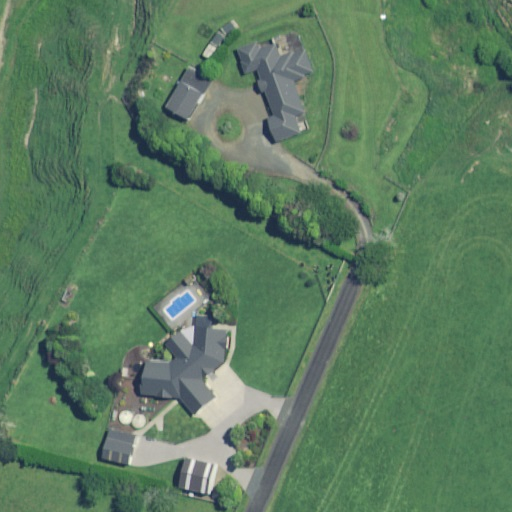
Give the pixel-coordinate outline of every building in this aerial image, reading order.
[(227,36),(220,32),(205,56),(212,60),(227,36)] [(304,52),(298,32),(276,39),(278,45),(272,47),(270,40),(241,50),(249,75),(261,71),(264,80),(261,81),(264,91),(268,90),(277,117),(271,118),(279,142),(304,134),(298,116),(309,112),(300,84),(309,81),(307,76),(316,73),(309,51),(304,52)] [(217,80),(195,67),(170,108),(192,121),(217,80)] [(218,398),(204,381),(228,361),(232,332),(210,328),(211,319),(200,317),(195,346),(184,333),(170,345),(179,359),(171,366),(150,362),(145,394),(183,400),(195,416),(218,398)] [(142,436),(112,429),(105,459),(135,466),(142,436)] [(47,485),(30,475),(25,483),(28,484),(24,492),(39,500),(47,485)]
